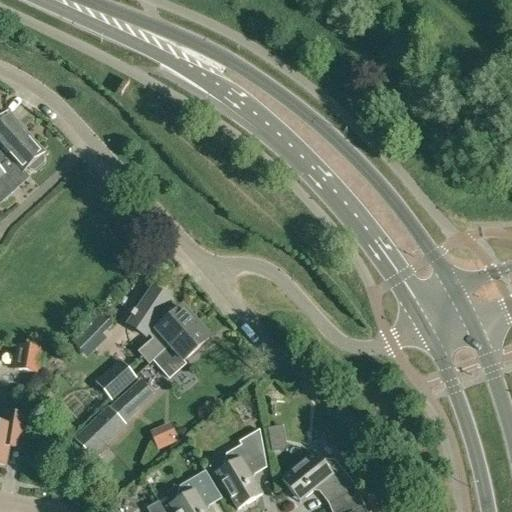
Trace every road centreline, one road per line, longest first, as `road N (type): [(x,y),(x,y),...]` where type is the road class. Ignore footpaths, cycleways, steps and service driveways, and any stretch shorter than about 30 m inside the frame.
road 1 (secondary): [(36,0),(166,60),(266,130),(359,233),(423,325)]
road 2 (secondary): [(465,305),(399,207),(315,122),(227,60),(82,0)]
road 3 (residential): [(0,72),(96,147),(212,273)]
road 4 (residential): [(212,273),(236,263),(270,271),(341,342),(357,348),(374,349),(423,325)]
road 5 (secondary): [(423,325),(462,408),(488,511)]
road 6 (residential): [(212,273),(301,373)]
road 7 (secondary): [(511,430),(465,305)]
